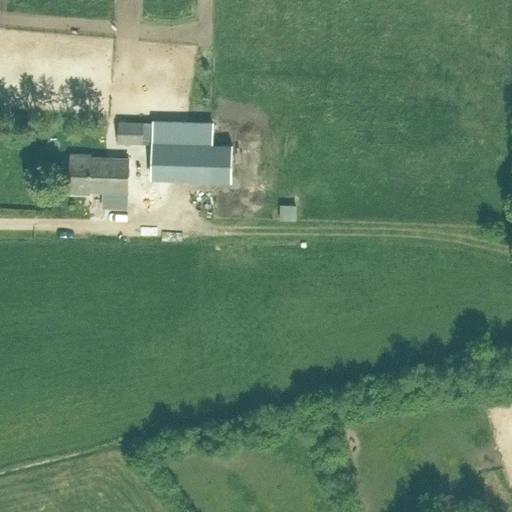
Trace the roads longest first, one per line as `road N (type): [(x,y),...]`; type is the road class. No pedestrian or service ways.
road 1 (track): [(146,229),(511,241)]
road 2 (unclassified): [(0,224),(146,229)]
